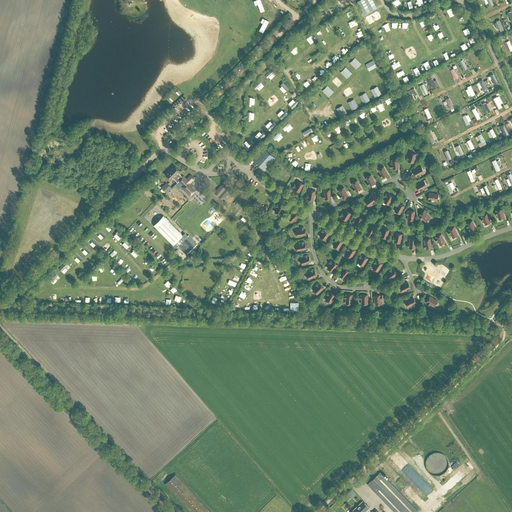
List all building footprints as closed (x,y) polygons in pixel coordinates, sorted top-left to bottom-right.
[(335,0),(329,4),(331,8),(339,4),(336,0),(335,0)] [(359,0),(357,1),(363,13),(376,7),(372,0),(359,0)] [(353,32),(358,41),(363,38),(358,30),(353,32)] [(344,41),(348,47),(353,44),(349,38),(344,41)] [(354,52),(350,57),(354,61),(359,56),(354,52)] [(312,72),(309,75),(314,80),(317,77),(312,72)] [(419,84),(423,94),(428,92),(429,95),(433,93),(431,88),(429,89),(424,78),(421,79),(422,83),(419,84)] [(482,90),(484,89),(480,81),(474,84),(476,87),(479,85),(482,90)] [(411,92),(415,91),(413,87),(405,90),(409,99),(413,98),(411,92)] [(454,93),(459,102),(463,100),(458,91),(454,93)] [(311,96),(307,99),(312,104),(315,101),(311,96)] [(447,109),(451,107),(447,97),(443,99),(447,109)] [(177,106),(179,109),(188,102),(185,99),(177,106)] [(169,113),(172,116),(178,110),(175,107),(169,113)] [(274,114),(270,117),(275,122),(279,119),(274,114)] [(266,131),(269,128),(264,123),(261,126),(266,131)] [(264,148),(253,159),(264,169),(275,157),(264,148)] [(413,162),(416,153),(410,152),(409,156),(407,156),(406,159),(408,160),(407,160),(413,162)] [(399,168),(398,158),(391,159),(392,164),(390,164),(390,167),(392,167),(392,168),(399,168)] [(177,182),(176,183),(174,185),(179,189),(181,187),(190,196),(197,189),(190,182),(194,178),(191,174),(186,179),(183,175),(182,176),(179,173),(180,171),(174,164),(165,173),(171,180),(174,177),(176,179),(175,180),(177,182)] [(383,177),(388,174),(384,166),(378,169),(380,173),(379,174),(381,177),(382,176),(383,177)] [(417,177),(421,175),(420,174),(424,172),(421,166),(413,170),(416,176),(417,175),(417,177)] [(370,185),(375,182),(371,174),(366,177),(368,181),(366,182),(368,185),(369,184),(370,185)] [(299,192),(304,184),(298,180),(296,184),(294,183),(293,187),(294,187),(294,188),(299,192)] [(356,191),(361,188),(357,180),(352,183),(354,187),(352,188),(354,191),(355,190),(356,191)] [(420,191),(423,189),(423,188),(427,186),(424,180),(416,184),(419,190),(419,189),(420,191)] [(167,182),(162,187),(166,192),(171,187),(167,182)] [(222,198),(231,187),(225,182),(216,192),(222,198)] [(482,197),(488,195),(485,185),(480,186),(481,191),(477,192),(477,194),(481,194),(482,197)] [(342,198),(348,195),(344,187),(338,190),(340,194),(339,195),(340,198),(342,197),(342,198)] [(314,199),(315,190),(309,189),(308,194),(306,194),(306,197),(308,197),(307,198),(314,199)] [(331,198),(330,189),(324,189),(324,194),(322,194),(323,198),(324,198),(325,199),(331,198)] [(223,198),(225,200),(224,201),(228,205),(238,195),(234,191),(232,194),(229,192),(223,198)] [(437,200),(438,194),(429,192),(428,198),(429,198),(428,200),(432,201),(432,199),(437,200)] [(387,194),(386,193),(384,196),(385,197),(383,201),(389,204),(393,196),(388,193),(387,194)] [(373,204),(376,202),(375,200),(376,200),(372,195),(365,200),(369,205),(372,203),(373,204)] [(398,203),(397,202),(395,205),(397,206),(394,210),(400,213),(404,205),(399,202),(398,203)] [(279,204),(277,203),(275,206),(277,207),(275,211),(280,214),(285,206),(279,203),(279,204)] [(504,217),(502,208),(496,210),(496,211),(494,211),(495,215),(497,214),(498,219),(504,217)] [(346,220),(351,212),(346,209),(343,213),(342,212),(340,215),(341,216),(341,217),(346,220)] [(294,211),(292,210),(290,213),(291,214),(288,217),(292,222),(299,215),(294,211)] [(414,220),(415,211),(408,210),(408,211),(406,211),(406,214),(408,215),(408,219),(414,220)] [(425,221),(430,217),(424,210),(419,214),(420,215),(419,216),(421,219),(422,217),(425,221)] [(247,224),(252,219),(249,216),(251,215),(248,212),(246,213),(244,211),(241,214),(240,213),(239,214),(240,215),(239,216),(247,224)] [(491,221),(487,213),(481,216),(482,217),(480,217),(481,221),(483,220),(485,224),(491,221)] [(358,227),(363,219),(358,215),(355,219),(354,218),(352,221),(353,222),(353,223),(358,227)] [(172,245),(173,244),(183,235),(181,233),(165,216),(165,217),(155,227),(172,245)] [(476,228),(472,220),(467,223),(467,224),(465,224),(467,228),(469,227),(471,231),(476,228)] [(371,236),(375,228),(370,225),(368,229),(366,228),(364,232),(366,232),(365,233),(371,236)] [(304,228),(304,226),(300,227),(300,229),(296,229),(297,236),(306,234),(305,228),(304,228)] [(458,234),(454,226),(448,229),(449,230),(447,231),(449,234),(450,233),(452,237),(458,234)] [(386,238),(389,229),(383,227),(382,232),(380,231),(379,234),(380,235),(380,236),(386,238)] [(324,229),(323,228),(321,231),(322,232),(320,236),(325,240),(330,232),(325,228),(324,229)] [(214,238),(218,241),(222,236),(218,232),(214,238)] [(400,242),(402,234),(396,232),(395,237),(393,236),(392,240),(394,240),(394,241),(400,242)] [(173,244),(176,247),(179,245),(187,253),(197,243),(189,235),(188,236),(185,233),(183,235),(173,244)] [(445,241),(441,233),(436,236),(436,237),(434,238),(436,241),(438,240),(440,244),(445,241)] [(337,238),(336,237),(334,240),(335,241),(333,245),(338,249),(343,241),(338,237),(337,238)] [(415,248),(416,239),(410,238),(409,243),(407,243),(407,246),(409,246),(409,247),(415,248)] [(426,248),(432,247),(430,238),(424,239),(425,244),(423,244),(424,248),(426,247),(426,248)] [(304,242),(304,241),(300,241),(300,243),(296,244),(297,250),(306,249),(305,242),(304,242)] [(350,247),(348,247),(346,250),(348,250),(345,254),(351,258),(356,250),(350,247)] [(175,251),(180,257),(183,254),(177,249),(175,251)] [(308,256),(307,254),(304,255),(304,257),(300,258),(302,264),(311,261),(309,255),(308,256)] [(362,255),(361,254),(359,257),(360,258),(358,262),(363,265),(368,258),(363,254),(362,255)] [(332,261),(331,260),(329,263),(330,264),(327,267),(332,271),(338,264),(333,260),(332,261)] [(377,261),(375,260),(373,263),(375,264),(372,267),(378,271),(383,263),(377,260),(377,261)] [(98,272),(102,268),(98,264),(94,268),(98,272)] [(151,273),(156,268),(151,264),(147,269),(151,273)] [(348,276),(350,273),(349,272),(349,271),(344,267),(339,274),(344,278),(347,275),(348,276)] [(313,270),(313,268),(309,269),(310,271),(306,273),(309,279),(317,275),(314,269),(313,270)] [(392,269),(391,268),(389,270),(390,271),(386,274),(390,279),(397,274),(393,269),(392,269)] [(424,278),(429,282),(432,277),(427,274),(424,278)] [(157,280),(161,284),(167,280),(163,275),(157,280)] [(50,287),(53,283),(48,279),(44,282),(50,287)] [(185,282),(181,286),(186,291),(190,287),(185,282)] [(319,284),(317,282),(315,285),(316,286),(313,289),(317,294),(324,287),(319,283),(319,284)] [(411,289),(410,288),(411,287),(408,282),(400,286),(402,291),(407,289),(407,291),(411,289)] [(329,292),(328,291),(326,294),(327,295),(325,299),(331,302),(335,294),(330,291),(329,292)] [(352,303),(352,294),(346,294),(344,294),(344,298),(346,298),(345,303),(352,303)] [(368,303),(367,294),(361,294),(361,295),(359,295),(359,299),(361,299),(361,303),(368,303)] [(380,295),(380,294),(374,295),(375,304),(381,303),(381,299),(382,298),(382,295),(380,295)] [(183,303),(185,298),(178,295),(176,300),(183,303)] [(434,306),(438,300),(430,295),(427,301),(426,303),(429,305),(430,303),(434,306)] [(416,304),(415,303),(416,302),(413,297),(405,301),(408,307),(412,304),(413,306),(416,304)] [(443,462),(440,451),(427,455),(430,465),(427,465),(428,471),(442,468),(441,463),(443,462)] [(380,472),(367,484),(395,511),(417,511),(418,511),(380,472)] [(191,511),(210,511),(176,474),(165,484),(191,511)] [(350,490),(345,494),(349,498),(354,494),(350,490)] [(363,500),(350,511),(363,511),(369,507),(363,500)]
